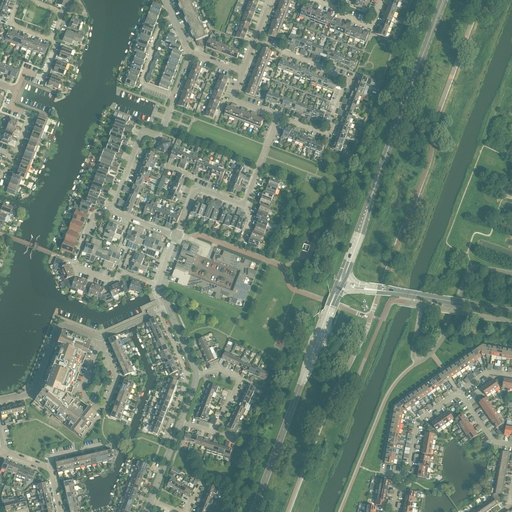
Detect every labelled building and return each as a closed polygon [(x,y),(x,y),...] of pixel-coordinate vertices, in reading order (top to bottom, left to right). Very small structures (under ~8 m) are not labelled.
[(11,4),(0,0),(0,6),(6,9),(8,5),(10,6),(11,4)] [(71,4),(72,0),(58,0),(58,2),(57,5),(65,8),(67,3),(71,4)] [(177,0),(179,5),(181,4),(181,5),(182,8),(183,8),(183,9),(182,9),(186,18),(187,18),(188,18),(187,19),(189,22),(188,23),(192,32),(193,31),(194,32),(193,32),(195,35),(195,36),(194,37),(198,47),(203,48),(207,39),(205,39),(205,38),(206,37),(205,33),(206,32),(203,26),(202,27),(199,19),(200,19),(197,13),(196,13),(192,5),(193,5),(191,0),(177,0)] [(288,8),(290,3),(281,0),(279,5),(288,8)] [(366,7),(367,5),(356,1),(354,0),(352,5),(362,9),(364,6),(366,7)] [(159,14),(163,6),(153,2),(150,11),(159,14)] [(255,10),(257,5),(248,2),(246,7),(255,10)] [(395,12),(397,7),(386,3),(385,6),(388,7),(387,9),(395,12)] [(286,14),(288,8),(279,5),(277,10),(286,14)] [(304,19),(309,6),(307,5),(306,8),(303,7),(299,17),(304,19)] [(5,12),(6,9),(0,6),(0,12),(7,15),(8,13),(7,12),(5,12)] [(309,21),(313,11),(311,10),(312,7),(309,6),(304,19),(309,21)] [(253,15),(255,10),(246,7),(244,12),(253,15)] [(315,23),(319,10),(317,9),(316,12),(313,11),(309,21),(315,23)] [(393,17),(395,12),(387,9),(386,12),(383,11),(382,13),(393,17)] [(285,19),(286,14),(277,10),(276,15),(285,19)] [(320,25),(323,15),(321,14),(322,11),(319,10),(315,23),(320,25)] [(156,22),(159,14),(150,11),(147,19),(156,22)] [(252,20),(253,16),(253,15),(244,12),(243,17),(252,20)] [(325,27),(329,14),(327,13),(326,16),(323,15),(320,25),(325,27)] [(391,22),(393,17),(382,13),(381,16),(384,17),(383,19),(391,22)] [(330,27),(333,21),(334,19),(331,17),(332,15),(329,14),(325,27),(326,25),(330,27)] [(283,24),(285,19),(276,15),(274,20),(283,24)] [(250,25),(252,20),(243,17),(241,22),(250,25)] [(78,31),(81,22),(78,21),(78,20),(76,19),(75,20),(72,18),(68,28),(78,31)] [(153,30),(155,25),(156,22),(147,19),(144,27),(153,30)] [(335,31),(339,20),(336,19),(335,22),(333,21),(330,27),(329,29),(335,31)] [(389,28),(391,22),(383,19),(382,22),(379,21),(378,23),(389,28)] [(281,29),(283,24),(274,20),(272,25),(281,29)] [(340,33),(343,25),(340,24),(341,21),(339,20),(335,31),(340,33)] [(248,30),(250,26),(250,25),(241,22),(239,27),(248,30)] [(345,35),(349,24),(347,23),(346,26),(343,25),(340,33),(345,35)] [(387,33),(389,28),(378,23),(378,26),(380,27),(379,30),(387,33)] [(349,39),(353,29),(350,28),(351,25),(349,24),(345,35),(350,37),(349,38),(349,39)] [(279,34),(281,29),(272,25),(270,30),(279,34)] [(150,38),(153,30),(144,27),(141,35),(150,38)] [(246,36),(248,30),(239,27),(237,32),(246,36)] [(354,40),(359,28),(357,27),(356,30),(353,29),(349,39),(354,40)] [(360,41),(363,32),(360,31),(361,29),(359,28),(354,40),(355,39),(360,41)] [(277,39),(279,34),(270,30),(268,36),(277,39)] [(385,38),(387,33),(379,30),(378,32),(375,31),(375,34),(385,38)] [(7,34),(4,41),(10,43),(14,31),(12,31),(11,33),(7,32),(7,34)] [(15,45),(19,36),(16,35),(16,34),(17,32),(14,31),(10,43),(15,45)] [(80,43),(82,37),(67,31),(63,41),(71,44),(72,40),(80,43)] [(365,42),(369,32),(367,31),(366,33),(363,32),(360,41),(365,42)] [(244,41),(246,36),(237,32),(235,37),(244,41)] [(177,39),(175,38),(176,35),(169,33),(166,41),(171,43),(175,45),(175,44),(177,39)] [(293,46),(296,38),(297,36),(291,34),(287,44),(293,46)] [(21,47),(26,36),(23,35),(22,38),(19,36),(15,45),(21,47)] [(147,47),(150,38),(141,35),(138,43),(147,47)] [(27,50),(30,41),(27,39),(27,38),(28,37),(26,36),(21,47),(27,50)] [(298,48),(301,40),(296,38),(293,46),(298,48)] [(32,52),(37,40),(34,39),(33,42),(30,41),(27,50),(32,52)] [(38,54),(41,45),(38,44),(39,42),(39,41),(37,40),(32,52),(38,54)] [(211,51),(214,42),(209,40),(205,49),(207,50),(208,49),(211,51)] [(304,51),(307,42),(301,40),(298,48),(304,51)] [(216,53),(219,44),(214,42),(211,51),(214,52),(216,53)] [(310,53),(313,44),(307,42),(304,51),(310,53)] [(44,56),(48,44),(46,43),(45,46),(41,45),(38,54),(44,56)] [(144,55),(147,47),(138,43),(134,51),(137,52),(141,54),(144,55)] [(179,52),(181,47),(175,44),(175,45),(171,43),(169,49),(173,50),(179,52)] [(70,56),(72,50),(66,48),(66,46),(61,44),(59,47),(62,48),(60,52),(70,56)] [(221,55),(224,46),(219,44),(216,53),(217,54),(218,53),(221,55)] [(315,55),(318,46),(313,44),(310,53),(315,55)] [(226,57),(229,47),(224,46),(221,55),(224,56),(226,57)] [(321,57),(324,49),(318,46),(315,55),(321,57)] [(231,58),(234,49),(229,47),(226,57),(228,58),(228,57),(231,58)] [(270,57),(272,52),(272,51),(263,48),(261,53),(270,57)] [(236,61),(240,51),(234,49),(231,58),(234,60),(236,61)] [(326,59),(330,51),(324,49),(321,57),(326,59)] [(180,59),(182,53),(179,52),(173,50),(171,55),(180,59)] [(332,61),(335,53),(330,51),(326,59),(332,61)] [(68,62),(70,56),(60,52),(59,56),(56,55),(55,58),(61,60),(61,59),(68,62)] [(143,64),(147,56),(144,55),(141,54),(137,52),(134,60),(143,64)] [(268,62),(270,57),(261,53),(259,58),(268,62)] [(338,63),(341,55),(335,53),(332,61),(338,63)] [(178,64),(180,59),(171,55),(169,61),(178,64)] [(343,66),(346,57),(341,55),(338,63),(343,66)] [(349,68),(352,59),(346,57),(343,66),(349,68)] [(65,70),(67,64),(61,62),(61,60),(55,58),(54,61),(57,62),(55,66),(65,70)] [(266,67),(268,62),(259,58),(257,63),(266,67)] [(355,70),(358,62),(352,59),(349,68),(355,70)] [(140,72),(143,64),(134,60),(131,69),(140,72)] [(283,70),(287,62),(281,60),(278,68),(283,70)] [(176,69),(178,64),(169,61),(167,66),(176,69)] [(289,73),(292,64),(287,62),(283,70),(289,73)] [(264,72),(266,67),(257,63),(255,68),(264,72)] [(200,73),(202,68),(192,64),(191,67),(192,67),(191,70),(200,73)] [(295,75),(298,66),(292,64),(289,73),(295,75)] [(8,79),(13,68),(7,65),(4,74),(7,76),(6,78),(8,79)] [(63,76),(65,70),(55,66),(53,70),(51,69),(50,72),(56,74),(56,73),(63,76)] [(174,75),(176,69),(167,66),(165,71),(174,75)] [(300,77),(303,69),(298,66),(295,75),(300,77)] [(15,79),(19,70),(13,68),(8,79),(11,80),(12,78),(15,79)] [(262,77),(264,72),(255,68),(253,73),(262,77)] [(137,80),(139,75),(140,72),(131,69),(128,77),(137,80)] [(306,79),(309,71),(303,69),(300,77),(306,79)] [(198,78),(200,74),(200,73),(191,70),(189,73),(188,75),(198,78)] [(172,80),(174,75),(165,71),(163,77),(172,80)] [(312,81),(314,75),(315,73),(309,71),(306,79),(311,81),(312,81)] [(59,84),(62,78),(55,76),(56,74),(50,72),(49,75),(51,76),(50,80),(59,84)] [(260,82),(262,77),(253,73),(251,79),(260,82)] [(196,84),(198,79),(198,78),(188,75),(188,77),(187,80),(196,84)] [(226,84),(228,78),(219,75),(217,80),(226,84)] [(316,86),(320,77),(314,75),(312,81),(311,81),(310,83),(316,86)] [(370,84),(372,80),(360,75),(358,81),(369,85),(370,84)] [(134,89),(137,80),(128,77),(125,85),(134,89)] [(170,85),(172,80),(163,77),(161,82),(170,85)] [(322,88),(325,79),(320,77),(316,86),(322,88)] [(259,87),(260,82),(251,79),(250,83),(259,87)] [(328,90),(331,82),(325,79),(322,88),(328,90)] [(57,90),(59,85),(59,84),(50,80),(48,84),(46,83),(45,86),(51,89),(52,88),(57,90)] [(194,89),(196,84),(187,80),(186,83),(185,83),(184,85),(194,89)] [(224,89),(226,84),(217,80),(215,85),(224,89)] [(369,87),(369,85),(358,81),(356,87),(364,90),(366,86),(369,87)] [(170,85),(161,82),(159,87),(168,91),(170,85)] [(333,92),(337,84),(331,82),(328,90),(333,92)] [(257,92),(259,87),(250,83),(248,89),(257,92)] [(192,94),(194,89),(184,85),(184,87),(183,90),(192,94)] [(223,94),(224,89),(215,85),(213,90),(223,94)] [(363,94),(364,90),(356,87),(354,92),(363,96),(365,97),(366,95),(363,94)] [(255,97),(257,92),(248,89),(246,94),(255,97)] [(190,99),(192,94),(183,90),(182,93),(181,93),(181,95),(190,99)] [(221,99),(222,94),(223,94),(213,90),(212,95),(221,99)] [(362,97),(363,96),(354,92),(352,91),(349,97),(358,100),(359,96),(362,97)] [(271,103),(274,94),(268,92),(265,101),(271,103)] [(277,105),(280,97),(274,94),(271,103),(277,105)] [(188,104),(190,99),(181,95),(180,97),(179,100),(188,104)] [(219,104),(221,99),(212,95),(210,100),(219,104)] [(282,107),(285,99),(280,97),(277,105),(282,107)] [(356,104),(358,100),(349,97),(347,103),(359,107),(359,105),(356,104)] [(288,109),(291,101),(285,99),(282,107),(288,109)] [(186,109),(188,104),(179,100),(178,103),(177,103),(177,105),(186,109)] [(217,109),(219,104),(210,100),(208,106),(217,109)] [(294,111),(297,103),(291,101),(288,109),(294,111)] [(299,113),(302,105),(297,103),(294,111),(299,113)] [(358,109),(359,107),(347,103),(345,108),(354,112),(355,108),(358,109)] [(229,117),(234,105),(232,104),(230,107),(228,106),(224,115),(229,117)] [(234,119),(238,110),(235,109),(237,106),(234,105),(229,117),(234,119)] [(305,116),(308,107),(302,105),(299,113),(305,116)] [(215,114),(217,109),(208,106),(206,110),(215,114)] [(310,118),(314,109),(308,107),(305,116),(310,118)] [(240,121),(244,109),(242,108),(240,111),(238,110),(234,119),(240,121)] [(352,116),(354,112),(345,108),(343,114),(354,118),(355,117),(352,116)] [(245,123),(248,114),(245,113),(247,110),(244,109),(240,121),(245,123)] [(316,120),(319,112),(314,109),(310,118),(316,120)] [(322,122),(325,114),(326,111),(320,109),(319,112),(316,120),(322,122)] [(213,119),(215,114),(206,110),(204,116),(213,119)] [(250,125),(254,113),(252,112),(250,115),(248,114),(245,123),(250,125)] [(255,127),(258,118),(256,117),(257,113),(254,113),(250,125),(255,127)] [(128,123),(130,118),(120,114),(118,119),(117,118),(115,124),(114,123),(132,131),(133,128),(126,125),(127,122),(128,123)] [(354,120),(354,118),(343,114),(341,120),(349,123),(351,119),(354,120)] [(45,126),(48,118),(39,115),(37,119),(33,117),(31,121),(45,126)] [(260,129),(265,116),(262,115),(261,119),(258,118),(255,127),(260,129)] [(16,126),(17,122),(8,119),(6,124),(20,129),(20,128),(16,126)] [(350,130),(352,124),(349,123),(341,120),(339,126),(341,127),(341,126),(349,129),(350,130)] [(43,132),(45,126),(31,121),(30,124),(33,125),(34,124),(35,125),(34,129),(43,132)] [(132,131),(114,123),(111,129),(123,134),(124,131),(131,133),(132,131)] [(13,133),(15,129),(19,131),(20,129),(6,124),(4,129),(13,133)] [(348,133),(349,129),(341,126),(341,127),(339,132),(350,136),(351,135),(348,133)] [(123,134),(111,129),(109,128),(108,129),(110,130),(109,133),(111,133),(110,136),(128,143),(129,140),(122,138),(124,134),(123,134)] [(288,139),(291,131),(285,128),(282,137),(281,136),(280,139),(283,140),(284,137),(288,139)] [(12,137),(13,133),(4,129),(2,135),(15,140),(16,139),(12,137)] [(40,139),(43,132),(34,129),(32,132),(27,130),(26,133),(40,139)] [(293,144),(297,133),(291,131),(288,139),(292,140),(291,143),(293,144)] [(345,141),(347,137),(350,138),(350,136),(339,132),(337,137),(345,141)] [(38,145),(40,139),(26,133),(25,136),(30,138),(29,142),(38,145)] [(299,143),(302,135),(297,133),(293,144),(294,145),(295,142),(299,143)] [(9,144),(11,140),(15,141),(15,140),(2,135),(0,140),(2,141),(1,143),(8,145),(8,144),(9,144)] [(128,143),(110,136),(108,135),(108,136),(110,137),(108,140),(110,141),(109,143),(120,148),(122,144),(126,146),(128,143)] [(304,148),(308,139),(308,137),(302,135),(299,143),(303,145),(302,148),(304,148)] [(344,145),(345,141),(337,137),(335,143),(346,147),(346,146),(344,145)] [(167,151),(170,142),(162,139),(161,142),(158,141),(155,149),(163,153),(164,150),(167,151)] [(309,153),(313,141),(308,139),(304,148),(308,149),(307,152),(309,153)] [(315,152),(319,144),(313,141),(309,153),(310,153),(311,150),(315,152)] [(35,152),(38,145),(29,142),(27,146),(26,145),(26,144),(23,143),(21,147),(35,152)] [(119,151),(120,148),(109,143),(108,146),(106,145),(105,149),(102,147),(102,148),(123,156),(124,153),(119,151)] [(345,149),(346,147),(335,143),(332,149),(341,152),(342,148),(345,149)] [(320,157),(324,146),(319,144),(315,152),(319,154),(318,156),(320,157)] [(32,159),(35,152),(21,147),(20,151),(23,153),(23,151),(25,152),(23,156),(32,159)] [(177,158),(181,148),(178,147),(176,151),(173,149),(168,163),(171,165),(174,157),(177,158)] [(123,156),(102,148),(102,149),(103,149),(101,153),(103,153),(102,156),(114,160),(115,156),(121,159),(123,156)] [(181,168),(186,154),(183,153),(184,149),(181,148),(177,158),(181,160),(178,167),(181,168)] [(153,157),(154,154),(145,151),(144,153),(147,154),(145,158),(156,162),(157,159),(153,157)] [(190,163),(194,153),(191,152),(189,155),(186,154),(181,168),(184,170),(187,162),(190,163)] [(194,175),(200,160),(196,158),(197,154),(194,153),(190,163),(194,165),(191,172),(194,173),(193,175),(194,175)] [(112,164),(114,160),(102,156),(99,154),(98,155),(100,156),(98,162),(118,169),(119,166),(112,164)] [(30,166),(32,159),(23,156),(22,159),(17,158),(16,161),(30,166)] [(155,165),(156,162),(145,158),(144,162),(142,161),(141,164),(149,167),(151,164),(155,165)] [(203,170),(207,160),(203,159),(203,161),(202,160),(200,159),(200,160),(194,175),(196,176),(198,171),(199,170),(199,169),(203,170)] [(206,180),(213,162),(207,160),(203,170),(206,172),(206,173),(206,174),(204,179),(206,180)] [(27,173),(30,166),(16,161),(15,164),(20,165),(18,169),(27,173)] [(118,169),(98,162),(100,162),(98,168),(108,172),(109,169),(116,172),(118,169)] [(216,175),(220,165),(213,162),(206,180),(209,181),(211,176),(212,174),(216,175)] [(148,170),(149,167),(141,164),(139,167),(142,167),(140,171),(151,175),(152,172),(148,170)] [(220,185),(225,171),(222,170),(223,166),(220,165),(216,175),(220,177),(217,184),(220,185)] [(244,173),(245,169),(243,168),(236,166),(235,165),(234,169),(238,170),(236,174),(250,179),(251,176),(246,174),(246,175),(245,175),(245,174),(244,173)] [(107,175),(108,172),(98,168),(96,174),(113,181),(114,178),(107,175)] [(25,180),(27,173),(18,169),(17,173),(15,173),(16,171),(13,170),(11,174),(12,175),(21,178),(25,180)] [(150,179),(151,175),(140,171),(139,175),(137,174),(136,177),(144,180),(146,177),(150,179)] [(184,180),(185,177),(175,173),(173,176),(177,177),(176,181),(185,184),(186,181),(184,180)] [(113,181),(96,174),(93,179),(104,183),(105,181),(112,183),(113,181)] [(250,179),(236,174),(235,177),(231,175),(230,178),(240,182),(242,179),(249,182),(250,179)] [(19,185),(21,178),(12,175),(11,179),(9,178),(10,177),(7,176),(5,180),(19,185)] [(143,183),(144,180),(136,177),(134,180),(137,181),(135,184),(146,188),(147,185),(143,183)] [(239,186),(240,182),(230,178),(229,182),(233,183),(231,187),(245,192),(246,189),(239,186)] [(103,186),(104,183),(93,179),(91,185),(109,192),(110,189),(103,186)] [(280,190),(283,183),(271,179),(269,182),(264,180),(263,183),(277,189),(280,190)] [(16,192),(19,185),(5,180),(4,183),(9,185),(7,190),(10,191),(11,190),(16,192)] [(184,186),(185,184),(176,181),(175,184),(171,182),(170,186),(180,190),(182,186),(184,187),(184,186)] [(275,195),(277,189),(263,183),(261,186),(267,188),(266,192),(274,195),(275,195)] [(109,192),(91,185),(89,191),(100,195),(101,192),(108,195),(109,192)] [(143,193),(144,190),(134,186),(132,189),(130,189),(130,190),(129,191),(138,195),(139,191),(143,193)] [(179,193),(180,190),(170,186),(168,189),(172,191),(171,194),(180,197),(181,195),(181,194),(179,193)] [(245,192),(231,187),(230,190),(226,188),(225,192),(235,196),(237,192),(238,192),(244,195),(245,192)] [(99,198),(100,195),(89,191),(87,196),(105,203),(106,200),(99,198)] [(137,198),(138,195),(129,191),(128,194),(130,195),(129,199),(139,203),(141,199),(137,198)] [(271,201),(274,195),(266,192),(264,191),(263,195),(259,193),(258,196),(271,201)] [(179,199),(180,197),(171,194),(170,197),(166,196),(165,199),(175,203),(177,199),(179,200),(179,199)] [(87,196),(85,202),(92,205),(95,206),(97,203),(104,206),(105,203),(87,196)] [(269,208),(271,201),(258,196),(256,199),(261,201),(259,204),(271,209),(271,208),(269,208)] [(197,215),(203,200),(199,198),(197,204),(194,203),(190,212),(189,215),(196,218),(197,215)] [(138,206),(139,203),(129,199),(127,202),(125,202),(124,204),(133,208),(134,205),(138,206)] [(90,210),(92,205),(85,202),(81,200),(79,206),(80,207),(79,210),(87,213),(89,210),(90,210)] [(203,217),(207,208),(206,208),(203,206),(204,205),(206,201),(203,200),(197,215),(203,217)] [(210,220),(215,205),(216,202),(213,200),(211,206),(214,207),(213,209),(207,207),(206,208),(207,208),(203,217),(210,220)] [(151,214),(155,203),(151,202),(150,206),(147,205),(143,213),(146,215),(147,212),(151,214)] [(156,219),(161,206),(155,203),(151,214),(154,215),(154,216),(154,217),(156,219)] [(10,214),(13,208),(3,204),(2,207),(0,206),(0,210),(1,211),(10,214)] [(132,211),(133,208),(124,204),(123,207),(124,208),(125,208),(124,212),(134,216),(136,213),(132,211)] [(268,215),(271,209),(259,204),(261,205),(260,208),(255,207),(254,210),(255,210),(268,215)] [(217,220),(220,213),(217,212),(219,206),(215,205),(210,220),(216,222),(217,220)] [(164,219),(168,208),(161,206),(156,219),(159,220),(160,217),(164,219)] [(169,224),(174,212),(173,215),(170,213),(171,209),(168,208),(164,219),(168,220),(167,222),(169,224)] [(224,223),(229,210),(226,209),(224,212),(220,211),(220,213),(217,220),(223,223),(224,223)] [(83,224),(85,217),(82,216),(83,213),(76,210),(76,211),(74,210),(72,215),(75,216),(74,220),(83,224)] [(177,224),(182,210),(181,210),(176,213),(174,212),(169,224),(172,225),(173,222),(177,224)] [(233,218),(232,218),(229,217),(230,215),(231,215),(233,211),(229,210),(224,223),(223,223),(222,225),(229,228),(230,226),(233,218)] [(266,222),(268,215),(255,210),(254,213),(258,215),(256,218),(259,219),(266,222)] [(236,229),(240,219),(233,217),(232,218),(233,218),(230,226),(236,229)] [(243,231),(246,222),(240,219),(236,229),(243,231)] [(266,229),(268,223),(266,222),(259,219),(258,222),(254,221),(253,224),(252,224),(266,229)] [(80,230),(83,224),(74,220),(71,226),(70,226),(69,229),(76,232),(77,229),(80,230)] [(111,232),(114,222),(109,221),(108,225),(101,223),(100,227),(111,232)] [(123,231),(117,229),(119,224),(114,222),(111,232),(121,236),(123,231)] [(263,236),(266,229),(252,224),(251,227),(255,229),(254,232),(262,235),(262,236),(263,236)] [(136,238),(140,227),(135,225),(134,228),(133,227),(131,231),(128,230),(127,235),(136,238)] [(107,241),(111,232),(100,227),(98,232),(104,234),(102,239),(107,241)] [(145,242),(147,237),(142,235),(145,229),(140,227),(136,238),(145,242)] [(311,243),(316,230),(310,228),(306,241),(311,243)] [(76,241),(79,235),(69,231),(67,238),(66,237),(65,240),(72,243),(73,240),(76,241)] [(120,240),(121,236),(111,232),(107,241),(112,242),(113,238),(120,240)] [(154,245),(158,234),(153,232),(151,239),(147,237),(145,242),(154,245)] [(260,242),(262,236),(262,235),(254,232),(253,232),(251,238),(247,237),(260,242)] [(165,244),(160,242),(163,236),(158,234),(154,245),(163,248),(165,244)] [(136,238),(127,235),(125,239),(129,241),(127,247),(132,249),(136,238)] [(257,248),(260,242),(247,237),(246,240),(249,241),(248,245),(257,248)] [(93,251),(97,240),(93,238),(90,244),(86,243),(84,247),(93,251)] [(143,246),(145,242),(136,238),(132,249),(136,251),(139,245),(143,246)] [(71,254),(74,247),(71,246),(72,243),(65,240),(64,243),(64,244),(62,250),(71,254)] [(102,254),(104,250),(100,248),(102,242),(97,240),(93,251),(102,254)] [(150,256),(154,245),(145,242),(143,246),(147,248),(145,254),(150,256)] [(194,261),(199,248),(185,242),(180,256),(194,261)] [(308,253),(310,247),(304,244),(302,251),(308,253)] [(111,258),(115,247),(111,245),(108,251),(104,250),(102,254),(111,258)] [(161,253),(163,248),(154,245),(150,256),(154,258),(157,251),(161,253)] [(89,262),(93,251),(84,247),(82,252),(87,254),(84,260),(89,262)] [(122,256),(117,255),(120,248),(115,247),(111,258),(120,261),(122,256)] [(226,266),(231,254),(217,248),(212,261),(226,266)] [(100,259),(102,254),(93,251),(89,262),(94,263),(96,257),(100,259)] [(137,264),(140,254),(135,253),(134,257),(127,255),(126,259),(137,264)] [(107,269),(111,258),(102,254),(100,259),(105,261),(102,267),(107,269)] [(149,263),(143,261),(145,256),(140,254),(137,264),(148,268),(149,263)] [(240,271),(245,259),(231,254),(226,266),(240,271)] [(190,273),(194,261),(180,256),(174,269),(186,274),(187,272),(190,273)] [(71,270),(68,265),(64,267),(63,264),(64,261),(56,258),(54,265),(55,268),(54,268),(56,271),(59,269),(62,274),(71,270)] [(118,266),(120,261),(111,258),(107,269),(112,270),(114,264),(118,266)] [(133,273),(137,264),(126,259),(124,264),(130,267),(128,271),(133,273)] [(239,274),(253,280),(259,264),(245,259),(240,271),(239,274)] [(148,268),(137,264),(133,273),(138,274),(139,270),(146,272),(148,268)] [(186,287),(191,275),(189,275),(190,273),(187,272),(186,274),(174,269),(170,281),(186,287)] [(69,278),(73,276),(71,270),(62,274),(64,280),(63,281),(65,287),(70,281),(69,278)] [(248,293),(253,280),(239,274),(234,288),(248,293)] [(200,293),(205,281),(191,275),(186,287),(200,293)] [(78,290),(81,280),(75,278),(74,283),(70,281),(65,287),(71,289),(71,290),(76,292),(77,289),(78,290)] [(86,294),(88,288),(85,287),(87,282),(81,280),(78,290),(83,292),(83,293),(86,294)] [(140,293),(143,285),(133,281),(131,286),(127,284),(124,285),(124,286),(127,292),(129,292),(129,290),(135,293),(136,292),(140,293)] [(214,298),(219,286),(205,281),(200,293),(214,298)] [(127,292),(124,286),(122,287),(120,283),(114,285),(118,295),(124,292),(125,294),(127,292)] [(94,296),(98,287),(92,284),(90,289),(88,288),(86,294),(88,295),(89,294),(94,296)] [(113,297),(118,295),(114,285),(109,288),(111,293),(106,295),(106,302),(114,298),(113,297)] [(233,291),(219,286),(214,298),(228,303),(233,291)] [(106,302),(106,295),(102,294),(104,289),(98,287),(94,296),(100,298),(100,300),(106,302)] [(228,303),(242,309),(248,293),(234,288),(233,291),(228,303)] [(146,329),(158,324),(157,322),(156,322),(154,319),(156,319),(155,318),(145,323),(147,327),(146,328),(146,329)] [(160,329),(159,327),(158,327),(157,325),(158,324),(146,329),(146,330),(148,329),(150,334),(160,329)] [(151,339),(162,334),(161,332),(160,333),(159,330),(160,329),(150,334),(152,338),(150,338),(151,339)] [(73,388),(77,378),(79,374),(82,364),(84,359),(91,341),(88,340),(89,338),(66,330),(64,334),(61,333),(55,348),(59,349),(57,355),(53,354),(50,362),(54,363),(52,367),(51,369),(48,368),(44,376),(48,378),(47,380),(43,379),(40,387),(42,387),(41,388),(44,389),(43,391),(42,391),(34,400),(53,415),(55,412),(57,414),(55,417),(62,422),(64,419),(67,421),(64,424),(82,438),(100,416),(95,413),(75,396),(72,399),(70,398),(69,399),(65,396),(66,392),(71,394),(73,388)] [(165,339),(164,337),(163,338),(161,335),(163,334),(162,334),(151,339),(151,340),(152,340),(154,344),(165,339)] [(110,345),(121,340),(121,339),(120,340),(118,335),(107,340),(108,342),(109,342),(111,345),(110,345)] [(207,343),(204,337),(197,341),(200,346),(207,343)] [(155,350),(167,345),(166,342),(165,343),(164,340),(165,340),(165,339),(154,344),(156,348),(155,349),(155,350)] [(122,346),(120,342),(122,341),(121,340),(110,345),(111,347),(112,347),(113,350),(112,350),(112,351),(122,346)] [(209,349),(207,343),(200,346),(202,352),(209,349)] [(159,354),(169,350),(169,348),(167,348),(166,345),(167,345),(155,350),(156,351),(157,350),(159,354)] [(486,355),(488,346),(482,345),(479,348),(482,352),(481,354),(486,355)] [(124,350),(122,346),(112,351),(113,353),(114,352),(115,355),(114,355),(114,356),(126,351),(126,349),(124,350)] [(481,357),(479,353),(480,352),(478,348),(472,353),(477,360),(481,357)] [(212,354),(209,349),(202,352),(204,357),(212,354)] [(172,355),(171,353),(170,354),(168,351),(170,350),(169,350),(159,354),(161,359),(160,359),(160,360),(172,355)] [(127,356),(125,352),(126,351),(114,356),(115,358),(116,357),(118,360),(117,361),(127,356)] [(227,361),(231,354),(225,351),(222,359),(227,361)] [(477,360),(472,353),(468,355),(473,363),(477,360)] [(214,360),(212,354),(204,357),(207,363),(214,360)] [(233,364),(236,356),(231,354),(227,361),(233,364)] [(164,365),(174,360),(173,358),(172,359),(171,356),(172,355),(160,360),(160,361),(162,361),(164,365)] [(473,363),(468,355),(463,358),(468,366),(473,363)] [(119,366),(131,361),(130,360),(129,360),(127,356),(117,361),(118,363),(119,362),(120,365),(119,366)] [(238,366),(242,359),(236,356),(233,364),(238,366)] [(246,363),(246,364),(248,360),(243,357),(242,359),(238,366),(244,369),(246,363)] [(468,366),(463,358),(459,361),(464,369),(468,366)] [(165,371),(176,365),(176,363),(174,364),(173,361),(174,361),(174,360),(164,365),(166,369),(164,370),(165,371)] [(132,367),(130,362),(131,362),(131,361),(119,366),(120,368),(121,368),(122,370),(121,371),(132,367)] [(464,369),(459,361),(455,364),(460,372),(464,369)] [(249,373),(252,366),(246,364),(246,363),(244,369),(241,376),(243,377),(245,372),(249,373)] [(254,376),(257,369),(259,366),(253,364),(252,366),(249,373),(254,376)] [(460,372),(455,364),(451,367),(456,375),(460,372)] [(179,371),(178,369),(177,369),(175,366),(177,366),(176,365),(165,371),(165,372),(167,371),(169,376),(179,371)] [(124,377),(135,371),(135,370),(134,371),(132,367),(121,371),(122,373),(123,373),(125,376),(123,376),(124,377)] [(456,375),(451,367),(446,370),(452,378),(456,375)] [(263,371),(257,369),(254,376),(259,378),(263,371)] [(265,381),(269,374),(263,371),(259,378),(265,381)] [(448,380),(443,373),(438,376),(444,383),(448,380)] [(444,383),(438,376),(434,379),(439,386),(444,383)] [(177,385),(178,382),(179,382),(169,378),(167,382),(165,382),(165,383),(177,387),(178,385),(177,385)] [(132,389),(134,385),(135,385),(136,384),(124,379),(123,381),(124,382),(123,385),(122,384),(122,385),(132,389)] [(439,386),(434,379),(430,382),(435,389),(439,386)] [(499,387),(494,380),(489,383),(494,390),(499,387)] [(435,389),(430,382),(426,385),(431,392),(435,389)] [(177,387),(165,383),(165,384),(166,384),(164,388),(175,392),(176,390),(175,390),(176,387),(177,388),(177,387)] [(218,387),(216,386),(209,383),(206,389),(216,393),(218,387)] [(494,390),(489,383),(485,386),(490,393),(494,390)] [(253,393),(256,388),(248,384),(246,390),(253,393)] [(131,393),(132,389),(122,385),(121,387),(122,387),(121,390),(120,390),(132,395),(132,394),(131,393)] [(431,392),(426,385),(422,388),(427,395),(431,392)] [(490,393),(485,386),(481,389),(486,396),(490,393)] [(173,395),(174,392),(175,393),(175,392),(164,388),(163,393),(161,392),(161,393),(173,398),(174,396),(173,395)] [(427,395),(422,388),(417,391),(423,398),(427,395)] [(216,393),(206,389),(204,395),(212,398),(214,392),(216,393)] [(132,395),(120,390),(119,392),(120,393),(119,395),(118,395),(118,396),(128,400),(130,395),(131,396),(132,395)] [(253,393),(246,390),(243,395),(253,400),(255,394),(253,393)] [(423,398),(417,391),(413,394),(418,401),(423,398)] [(171,401),(172,398),(173,398),(161,393),(161,394),(162,395),(160,399),(171,403),(172,401),(171,401)] [(418,401),(413,394),(409,396),(414,404),(418,401)] [(210,403),(212,398),(204,395),(202,400),(210,403)] [(250,405),(253,400),(243,395),(241,401),(248,404),(250,405)] [(127,404),(128,400),(118,396),(117,397),(118,398),(117,401),(116,400),(115,401),(128,405),(128,404),(127,404)] [(414,404),(409,396),(405,399),(410,407),(414,404)] [(482,407),(489,402),(486,398),(479,403),(482,407)] [(169,406),(170,403),(171,404),(171,403),(160,399),(159,404),(157,403),(157,404),(169,409),(170,406),(169,406)] [(410,407),(405,399),(399,404),(401,407),(403,406),(406,410),(410,407)] [(208,409),(210,403),(202,400),(200,406),(208,409)] [(124,410),(126,406),(127,406),(128,405),(115,401),(115,403),(116,403),(115,406),(114,406),(124,410)] [(246,410),(248,404),(241,401),(238,406),(244,409),(246,410)] [(484,411),(492,406),(489,402),(482,407),(484,411)] [(166,411),(168,409),(169,409),(157,404),(157,405),(158,406),(156,410),(167,414),(168,412),(166,411)] [(402,414),(403,409),(401,408),(398,404),(394,407),(393,412),(402,414)] [(241,415),(244,409),(238,406),(236,405),(234,411),(241,415)] [(123,414),(124,410),(114,406),(113,408),(114,408),(113,411),(112,411),(124,416),(124,415),(123,414)] [(208,416),(210,410),(208,409),(200,406),(198,412),(206,415),(208,416)] [(487,416),(495,411),(492,406),(484,411),(487,416)] [(164,417),(166,414),(167,414),(156,410),(155,414),(153,414),(153,415),(165,419),(166,417),(164,417)] [(123,417),(124,416),(112,411),(111,413),(112,414),(111,417),(110,416),(109,417),(120,421),(122,416),(123,417)] [(239,420),(241,415),(234,411),(231,417),(239,420)] [(490,420),(498,415),(495,411),(487,416),(490,420)] [(203,420),(206,415),(198,412),(196,418),(203,420)] [(453,419),(448,412),(444,415),(449,422),(453,419)] [(458,424),(466,418),(463,414),(455,419),(458,424)] [(162,422),(164,419),(165,420),(165,419),(153,415),(152,416),(154,416),(152,421),(163,425),(164,423),(162,422)] [(449,422),(444,415),(440,418),(445,425),(449,422)] [(493,424),(501,419),(498,415),(490,420),(493,424)] [(236,425),(239,420),(231,417),(229,422),(236,425)] [(445,425),(440,418),(436,421),(441,428),(445,425)] [(461,428),(469,423),(466,418),(458,424),(461,428)] [(496,428),(504,423),(501,419),(493,424),(496,428)] [(160,427),(161,425),(163,425),(152,421),(151,425),(149,424),(149,425),(161,430),(162,428),(160,427)] [(441,428),(436,421),(431,424),(436,431),(441,428)] [(234,431),(236,425),(229,422),(226,428),(234,431)] [(464,432),(471,427),(469,423),(461,428),(464,432)] [(158,433),(159,430),(161,430),(149,425),(148,426),(150,427),(148,431),(159,436),(160,433),(158,433)] [(467,436),(474,431),(471,427),(464,432),(467,436)] [(470,440),(477,435),(474,431),(467,436),(470,440)] [(190,443),(192,435),(186,433),(184,441),(190,443)] [(195,444),(198,437),(192,435),(190,443),(195,444)] [(201,446),(203,438),(198,437),(195,444),(201,446)] [(209,442),(209,440),(203,438),(201,446),(207,448),(209,442)] [(212,454),(214,444),(209,442),(207,448),(206,452),(212,454)] [(217,456),(220,446),(214,444),(212,454),(217,456)] [(223,457),(226,448),(220,446),(217,456),(223,457)] [(229,459),(232,450),(226,448),(223,457),(229,459)] [(116,457),(115,452),(112,453),(111,449),(108,449),(109,451),(106,451),(105,450),(108,463),(109,463),(109,461),(113,460),(113,457),(116,457)] [(108,463),(105,450),(103,451),(103,452),(100,453),(100,451),(99,452),(102,463),(107,462),(107,463),(108,463)] [(102,463),(99,452),(97,452),(98,453),(95,454),(94,453),(97,465),(98,465),(97,464),(102,463)] [(97,465),(94,453),(92,453),(92,455),(89,455),(89,454),(88,454),(91,465),(95,464),(96,466),(97,465)] [(91,465),(88,454),(86,455),(86,456),(83,456),(83,455),(86,468),(87,468),(86,466),(91,465)] [(86,468),(83,455),(80,456),(81,457),(78,458),(77,457),(80,468),(84,467),(85,468),(86,468)] [(80,468),(77,457),(75,457),(75,458),(72,459),(72,458),(74,470),(75,470),(75,469),(80,468)] [(74,470),(72,458),(69,458),(70,460),(67,460),(66,459),(69,470),(73,469),(73,471),(74,470)] [(69,470),(66,459),(64,460),(64,461),(61,462),(61,460),(60,460),(63,473),(64,473),(64,471),(69,470)] [(63,473),(60,460),(58,461),(59,462),(55,463),(55,462),(57,473),(62,472),(62,473),(63,473)] [(6,471),(9,463),(4,461),(1,469),(5,471),(6,471)] [(145,468),(146,465),(147,466),(147,465),(137,461),(135,465),(134,465),(133,466),(145,470),(146,468),(145,468)] [(11,473),(14,465),(9,463),(6,471),(5,471),(4,474),(6,475),(7,472),(11,473)] [(16,475),(19,466),(14,465),(11,473),(15,475),(16,475)] [(21,477),(24,468),(19,466),(16,475),(15,475),(14,477),(16,478),(17,476),(21,477)] [(143,473),(144,470),(145,471),(145,470),(133,466),(133,467),(134,467),(133,472),(143,476),(144,474),(143,473)] [(26,479),(29,470),(24,468),(21,477),(25,479),(26,479)] [(31,481),(34,474),(35,472),(29,470),(26,479),(25,479),(24,481),(26,482),(27,479),(31,481)] [(141,479),(142,476),(143,476),(133,472),(131,476),(130,476),(129,477),(141,481),(142,479),(141,479)] [(139,484),(140,481),(141,481),(129,477),(129,478),(130,478),(129,482),(139,486),(140,484),(139,484)] [(172,488),(176,481),(171,478),(167,485),(172,488)] [(74,485),(73,480),(62,483),(62,485),(63,485),(64,488),(63,488),(76,486),(75,485),(74,485)] [(178,491),(181,484),(176,481),(172,488),(178,491)] [(137,489),(138,486),(139,487),(139,486),(129,482),(127,487),(126,486),(125,487),(137,492),(138,490),(137,489)] [(183,494),(187,487),(181,484),(178,491),(183,494)] [(216,495),(218,489),(209,485),(207,491),(216,495)] [(75,491),(74,487),(76,487),(76,486),(63,488),(63,491),(65,490),(65,493),(64,494),(75,491)] [(135,495),(136,492),(137,492),(125,487),(125,488),(126,489),(124,493),(135,497),(136,495),(135,495)] [(188,497),(192,490),(187,487),(183,494),(188,497)] [(76,496),(75,491),(64,494),(65,496),(66,496),(67,499),(65,499),(65,500),(78,497),(78,496),(76,496)] [(212,499),(214,494),(216,495),(207,491),(205,497),(212,499)] [(133,500),(134,497),(135,498),(135,497),(124,493),(123,498),(121,497),(121,498),(133,503),(134,501),(133,500)] [(500,501),(501,495),(491,494),(493,495),(492,497),(487,501),(493,508),(498,505),(496,502),(497,501),(500,501)] [(78,503),(77,498),(78,498),(78,497),(65,500),(66,502),(67,501),(68,505),(67,505),(78,503)] [(212,499),(205,497),(202,502),(210,505),(212,506),(214,500),(212,499)] [(10,510),(8,498),(2,499),(5,511),(10,510)] [(131,505),(132,502),(133,503),(121,498),(121,499),(122,500),(120,504),(131,508),(132,506),(131,505)] [(493,508),(487,501),(483,504),(488,511),(493,508)] [(208,511),(210,505),(202,502),(200,508),(198,507),(206,510),(205,510),(208,511)] [(79,507),(78,503),(67,505),(67,507),(69,507),(69,510),(68,510),(68,511),(81,508),(80,507),(79,507)]
